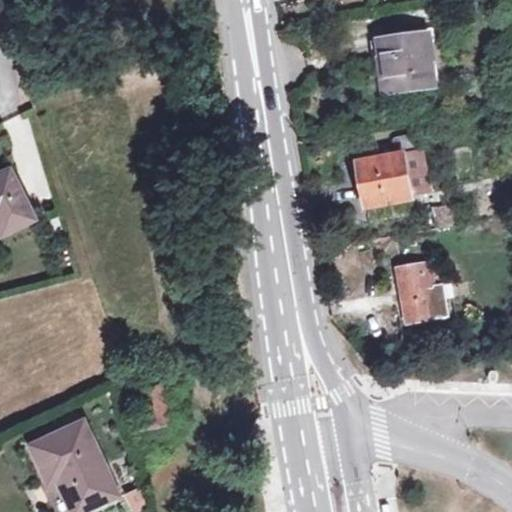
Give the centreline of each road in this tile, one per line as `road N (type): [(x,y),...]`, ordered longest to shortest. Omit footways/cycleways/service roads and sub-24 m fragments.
road 1 (secondary): [(244,0),(289,279)]
road 2 (unclassified): [(511,491),(393,435),(348,435)]
road 3 (secondary): [(348,435),(340,394),(289,279)]
road 4 (secondary): [(289,279),(302,444)]
